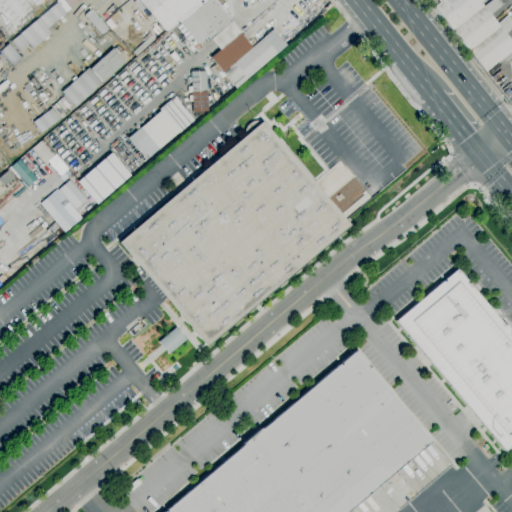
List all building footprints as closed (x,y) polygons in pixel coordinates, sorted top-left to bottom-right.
[(13,23),(0,6),(0,0),(22,0),(30,10),(13,23)] [(57,0),(0,46),(0,53),(10,66),(22,56),(18,51),(27,44),(30,48),(49,33),(45,28),(68,9),(68,8),(77,0),(57,0)] [(199,0),(177,20),(164,31),(136,0),(199,0)] [(199,0),(213,0),(221,10),(222,9),(231,21),(230,22),(239,32),(239,33),(218,50),(209,39),(208,40),(206,37),(197,45),(177,20),(199,0)] [(511,49),(484,72),(432,7),(438,2),(436,0),(476,0),(511,43),(511,49)] [(235,88),(220,71),(216,74),(214,73),(213,74),(208,69),(214,64),(209,58),(218,50),(239,33),(251,47),(272,29),(285,46),(235,88)] [(123,61),(109,47),(60,93),(73,107),(123,61)] [(191,113),(189,72),(204,71),(205,92),(206,112),(191,113)] [(159,111),(173,99),(192,120),(178,133),(159,111)] [(30,120),(37,132),(57,120),(50,109),(30,120)] [(258,121),(259,121),(259,122),(260,122),(261,122),(262,123),(263,123),(263,124),(264,124),(265,125),(266,126),(267,127),(267,128),(268,128),(268,129),(268,130),(269,130),(269,131),(269,132),(270,134),(347,226),(295,270),(297,273),(282,286),(279,283),(204,347),(117,243),(240,138),(240,137),(240,136),(240,135),(240,134),(240,133),(241,132),(241,131),(241,130),(242,130),(242,129),(242,128),(243,128),(243,127),(244,126),(245,125),(246,124),(247,124),(247,123),(248,123),(249,122),(250,122),(251,122),(251,121),(252,121),(253,121),(254,121),(255,121),(256,121),(257,121),(258,121)] [(147,157),(145,155),(143,157),(127,138),(139,127),(158,149),(147,157)] [(74,183),(107,152),(129,176),(95,206),(74,183)] [(26,187),(33,180),(23,169),(16,176),(26,187)] [(61,233),(79,218),(72,209),(84,200),(67,179),(38,203),(61,233)] [(511,444),(503,452),(393,321),(440,282),(441,283),(444,281),(443,280),(455,270),(465,282),(464,283),(466,285),(467,284),(502,326),(504,325),(511,334),(511,444)] [(168,354),(157,342),(174,327),(185,339),(168,354)] [(346,511),(161,511),(163,511),(165,511),(166,511),(165,510),(242,445),(241,443),(259,428),(260,429),(337,365),(338,366),(340,364),(339,363),(354,351),(366,365),(364,367),(366,369),(368,367),(430,441),(346,511)]
